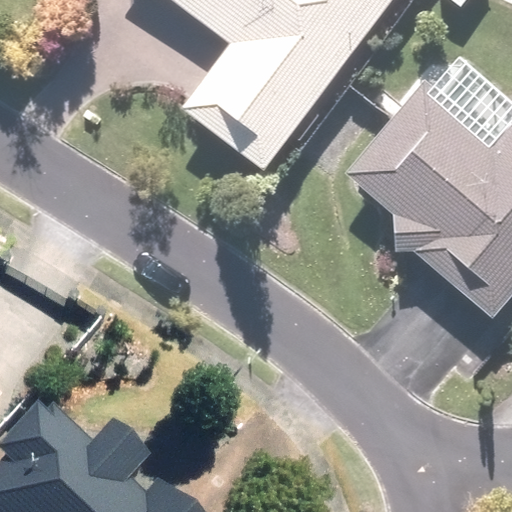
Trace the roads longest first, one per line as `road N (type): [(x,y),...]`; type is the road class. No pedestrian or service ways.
road 1 (residential): [(0,139),(269,312),(392,411)]
road 2 (residential): [(392,411),(511,460)]
